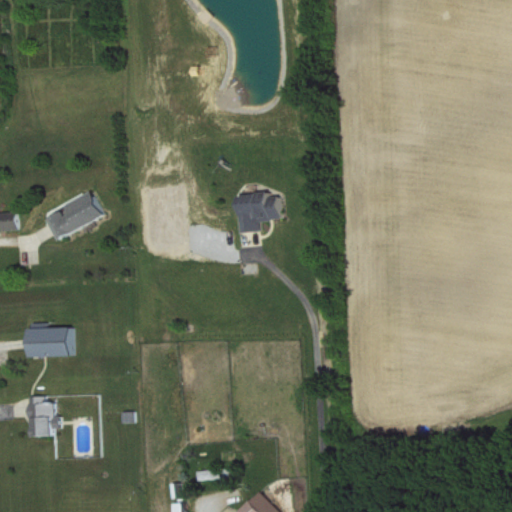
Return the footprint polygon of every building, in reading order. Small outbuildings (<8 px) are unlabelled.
[(74,212),(69,214),(66,209),(56,215),(57,216),(53,218),(57,226),(64,238),(109,212),(96,189),(70,204),(74,212)] [(264,229),(252,230),(245,231),(244,215),(246,215),(244,194),(261,192),(261,191),(273,190),(273,195),(282,194),(284,216),(276,216),(276,218),(274,219),(263,220),(264,229)] [(0,211),(0,228),(21,228),(19,210),(0,211)] [(36,321),(36,326),(34,326),(35,341),(35,355),(78,353),(77,325),(50,326),(50,321),(36,321)] [(50,394),(50,401),(59,401),(59,415),(64,415),(64,423),(58,424),(59,433),(58,433),(39,434),(39,425),(35,426),(35,422),(35,417),(34,417),(34,409),(34,394),(50,394)] [(125,410),(126,421),(137,420),(137,409),(125,410)] [(201,469),(202,479),(225,476),(225,482),(234,482),(233,474),(237,473),(236,465),(201,469)] [(174,482),(175,497),(186,496),(184,481),(174,482)] [(238,511),(285,511),(263,489),(238,511)] [(189,500),(189,511),(177,511),(177,501),(189,500)]
